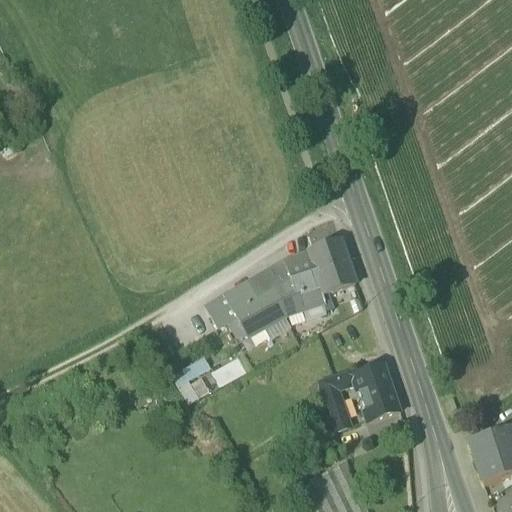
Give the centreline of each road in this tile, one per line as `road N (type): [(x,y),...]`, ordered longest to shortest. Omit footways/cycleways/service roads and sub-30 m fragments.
road 1 (secondary): [(454,511),(286,0)]
road 2 (track): [(354,204),(128,336),(0,399)]
